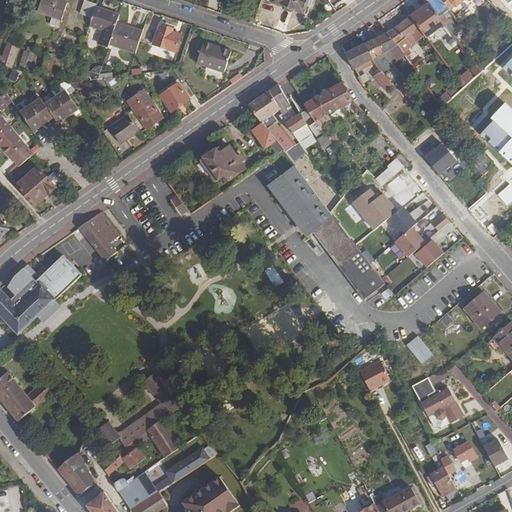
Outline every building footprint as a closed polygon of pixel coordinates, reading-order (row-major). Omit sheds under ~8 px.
[(68,2),(60,0),(42,0),(38,13),(52,17),(61,20),(62,20),(68,2)] [(97,4),(85,0),(80,16),(92,19),(96,7),(97,4)] [(308,0),(273,0),(273,3),(303,14),(308,0)] [(425,0),(428,3),(445,25),(450,22),(444,14),(449,11),(440,0),(425,0)] [(471,0),(440,0),(449,11),(450,12),(464,0),(467,0),(470,2),(471,0)] [(511,0),(487,0),(511,26),(511,0)] [(220,14),(219,17),(235,22),(240,6),(225,1),(223,4),(220,14)] [(412,16),(425,36),(427,38),(445,25),(428,3),(412,16)] [(110,45),(117,23),(120,15),(96,7),(92,19),(90,26),(104,31),(103,35),(101,36),(99,43),(100,46),(109,48),(110,45)] [(425,36),(412,16),(392,30),(388,32),(397,46),(405,56),(406,57),(409,55),(411,54),(408,50),(413,47),(412,45),(410,43),(415,40),(416,42),(425,36)] [(49,25),(59,28),(61,20),(52,17),(49,25)] [(455,29),(450,22),(445,25),(450,32),(455,29)] [(136,54),(143,32),(117,23),(110,45),(136,54)] [(174,30),(163,26),(159,36),(156,35),(153,45),(177,53),(183,35),(173,32),(174,30)] [(397,46),(388,32),(376,39),(384,54),(390,51),(397,62),(405,56),(397,46)] [(376,39),(365,44),(373,60),(384,54),(376,39)] [(19,47),(8,43),(3,57),(15,60),(19,47)] [(365,44),(346,55),(354,70),(371,61),(373,60),(365,44)] [(197,64),(225,73),(232,51),(221,48),(220,50),(204,45),(197,64)] [(34,50),(28,47),(26,51),(25,51),(19,70),(28,73),(34,54),(33,53),(34,50)] [(55,59),(47,56),(41,74),(49,77),(55,59)] [(15,60),(3,57),(2,59),(0,58),(0,65),(12,69),(15,60)] [(424,61),(421,58),(412,66),(414,69),(424,61)] [(511,128),(511,60),(468,101),(488,122),(484,127),(493,136),(497,132),(503,138),(511,128)] [(374,64),(371,61),(354,70),(356,74),(371,66),(374,64)] [(408,61),(403,65),(414,80),(419,76),(414,69),(412,66),(408,61)] [(381,71),(374,64),(371,66),(378,74),(381,71)] [(16,81),(19,71),(11,69),(9,79),(16,81)] [(463,87),(474,78),(466,70),(456,79),(463,87)] [(397,90),(381,71),(378,74),(375,77),(390,95),(397,90)] [(369,79),(365,73),(358,78),(361,84),(369,79)] [(424,81),(429,88),(436,84),(431,77),(424,81)] [(52,90),(57,96),(65,90),(69,95),(75,91),(70,84),(64,82),(52,90)] [(179,84),(161,97),(172,113),(191,100),(179,84)] [(342,84),(316,99),(326,116),(339,108),(341,112),(344,110),(342,107),(351,102),(342,84)] [(279,85),(269,91),(283,113),(280,115),(286,123),(293,118),(288,110),(291,107),(281,89),(279,85)] [(57,96),(45,104),(41,98),(20,113),(34,132),(54,118),(59,124),(79,110),(69,95),(65,90),(57,96)] [(283,113),(269,91),(248,106),(261,123),(271,116),(278,112),(280,115),(283,113)] [(6,92),(0,97),(0,108),(3,111),(13,102),(6,92)] [(128,102),(133,109),(127,114),(128,115),(140,132),(141,134),(148,130),(164,119),(145,92),(136,97),(128,102)] [(447,94),(438,102),(442,107),(451,100),(447,94)] [(316,99),(305,105),(316,122),(326,116),(316,99)] [(421,111),(430,122),(435,117),(426,106),(421,111)] [(286,123),(293,133),(301,144),(313,136),(307,127),(307,124),(300,113),(293,118),(286,123)] [(110,128),(121,145),(140,132),(128,115),(110,128)] [(0,116),(0,145),(10,157),(11,157),(25,144),(0,116)] [(280,127),(271,116),(261,123),(261,124),(270,135),(272,134),(280,127)] [(20,118),(14,123),(26,138),(32,134),(20,118)] [(309,127),(318,139),(325,149),(332,144),(325,134),(316,122),(309,127)] [(270,135),(261,124),(252,130),(266,148),(270,146),(275,141),(270,135)] [(297,144),(282,126),(272,134),(286,152),(297,144)] [(79,139),(68,147),(83,169),(95,161),(79,139)] [(275,141),(270,146),(276,154),(278,154),(282,150),(275,141)] [(20,166),(22,164),(33,154),(25,144),(11,157),(20,166)] [(286,152),(285,153),(290,160),(295,156),(302,150),(297,144),(286,152)] [(425,158),(439,176),(456,161),(442,144),(425,158)] [(217,149),(201,160),(217,183),(226,177),(230,183),(247,170),(242,163),(245,161),(241,155),(238,157),(230,146),(220,154),(217,149)] [(408,164),(399,154),(393,159),(395,161),(388,167),(389,168),(376,180),(382,186),(404,168),(408,164)] [(492,162),(484,154),(474,162),(484,174),(492,162)] [(296,167),(297,168),(301,164),(295,156),(290,160),(296,167)] [(7,174),(16,169),(10,160),(1,165),(7,174)] [(92,164),(87,168),(91,175),(97,171),(92,164)] [(18,185),(36,207),(57,188),(55,187),(62,181),(54,173),(48,178),(38,167),(18,185)] [(339,266),(364,301),(385,284),(359,250),(306,181),(297,168),(296,167),(283,177),(272,185),(310,235),(313,232),(339,266)] [(382,186),(384,189),(406,170),(404,168),(382,186)] [(0,185),(0,204),(3,209),(9,214),(18,205),(1,184),(0,185)] [(171,200),(182,216),(188,211),(177,195),(171,200)] [(417,224),(404,208),(388,221),(403,237),(413,228),(417,224)] [(437,231),(449,224),(439,208),(427,216),(437,231)] [(120,236),(102,213),(80,228),(106,262),(117,253),(110,244),(120,236)] [(340,224),(352,240),(363,232),(351,216),(340,224)] [(0,238),(11,230),(0,217),(0,238)] [(409,258),(428,242),(422,236),(420,237),(413,228),(403,237),(396,243),(409,258)] [(428,268),(444,254),(433,241),(416,255),(428,268)] [(63,256),(36,282),(40,286),(24,302),(17,295),(11,301),(0,290),(0,314),(18,335),(56,302),(55,301),(83,276),(63,256)] [(384,303),(394,296),(388,288),(378,295),(384,303)] [(484,292),(464,309),(481,329),(501,312),(484,292)] [(502,347),(511,358),(511,322),(491,341),(499,350),(502,347)] [(381,361),(360,372),(370,391),(391,380),(381,361)] [(9,373),(0,379),(0,399),(19,422),(36,407),(27,395),(9,373)] [(144,383),(162,404),(125,431),(117,434),(116,432),(108,422),(95,434),(106,450),(119,439),(126,448),(133,442),(163,420),(180,408),(152,374),(144,383)] [(57,390),(46,379),(27,395),(36,407),(57,390)] [(450,389),(422,403),(429,417),(443,409),(451,424),(464,417),(450,389)] [(451,424),(443,409),(429,417),(435,427),(442,428),(451,424)] [(115,460),(113,457),(126,448),(119,439),(106,450),(110,456),(102,465),(109,476),(125,462),(130,470),(146,458),(139,448),(152,438),(165,459),(181,447),(163,420),(133,442),(138,448),(123,459),(119,457),(115,460)] [(483,443),(492,461),(504,454),(496,436),(483,443)] [(476,455),(469,442),(454,450),(462,463),(468,459),(476,455)] [(425,446),(430,457),(436,454),(431,443),(425,446)] [(210,459),(218,454),(211,445),(204,450),(210,459)] [(158,492),(159,491),(210,459),(204,450),(203,448),(166,472),(169,477),(154,486),(158,492)] [(80,496),(96,484),(79,453),(58,469),(80,496)] [(445,466),(439,454),(432,457),(440,469),(445,466)] [(456,471),(448,456),(442,459),(445,466),(449,474),(456,471)] [(454,483),(449,474),(445,466),(440,469),(428,477),(433,486),(435,484),(440,492),(443,497),(457,489),(454,483)] [(129,485),(119,492),(130,510),(158,492),(154,486),(146,473),(129,485)] [(231,511),(240,505),(220,477),(183,503),(187,509),(186,511),(231,511)] [(124,479),(114,484),(119,492),(129,485),(126,480),(124,479)] [(407,511),(421,505),(411,488),(377,506),(380,511),(407,511)] [(118,511),(106,491),(88,505),(92,511),(118,511)] [(159,491),(158,492),(130,510),(131,511),(158,511),(160,511),(168,506),(159,491)]
